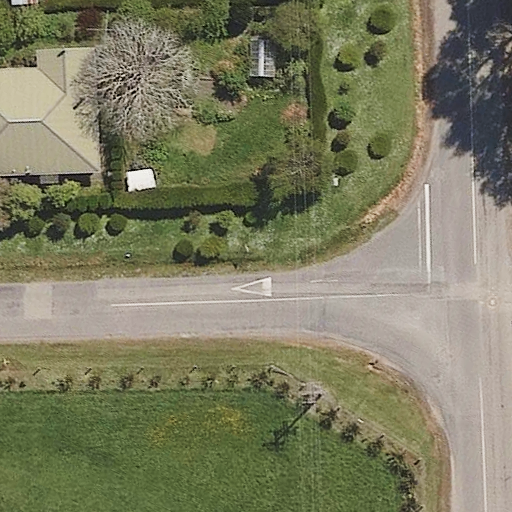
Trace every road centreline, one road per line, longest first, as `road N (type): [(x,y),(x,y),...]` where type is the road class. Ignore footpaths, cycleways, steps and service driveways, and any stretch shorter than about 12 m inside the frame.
road 1 (residential): [(0,307),(474,293)]
road 2 (unclassified): [(464,0),(474,293)]
road 3 (unclassified): [(474,293),(479,511)]
